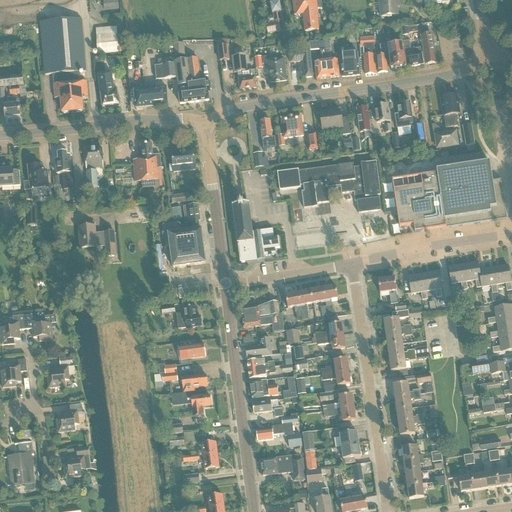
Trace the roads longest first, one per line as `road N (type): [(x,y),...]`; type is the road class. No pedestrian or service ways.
road 1 (tertiary): [(204,121),(451,75),(492,52)]
road 2 (residential): [(390,511),(353,263)]
road 3 (tertiary): [(254,511),(226,285)]
road 4 (tertiary): [(0,136),(132,120),(204,121)]
road 5 (tertiary): [(226,285),(204,121)]
road 6 (residential): [(353,263),(511,235)]
road 7 (residential): [(226,285),(353,263)]
